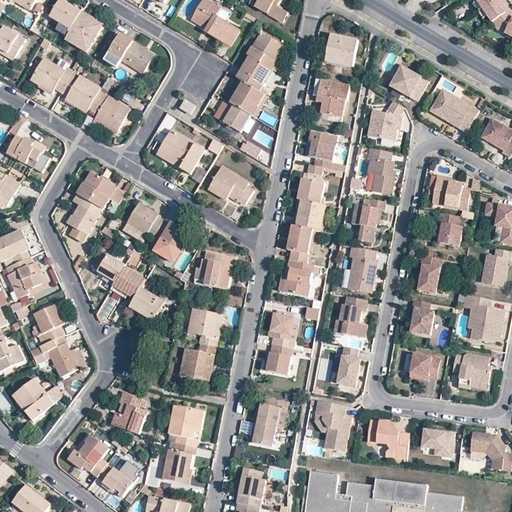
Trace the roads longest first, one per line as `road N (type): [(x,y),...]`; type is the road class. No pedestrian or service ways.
road 1 (residential): [(511,377),(505,404),(489,415),(394,405),(376,387),(421,154),(450,150),(511,184)]
road 2 (residential): [(37,463),(106,366),(39,214),(83,141)]
road 3 (residential): [(265,250),(213,511)]
road 4 (residential): [(316,0),(265,250)]
road 5 (residential): [(106,0),(166,35),(181,54),(177,75),(124,165)]
road 6 (residential): [(124,165),(265,250)]
road 7 (tertiary): [(372,0),(511,82)]
